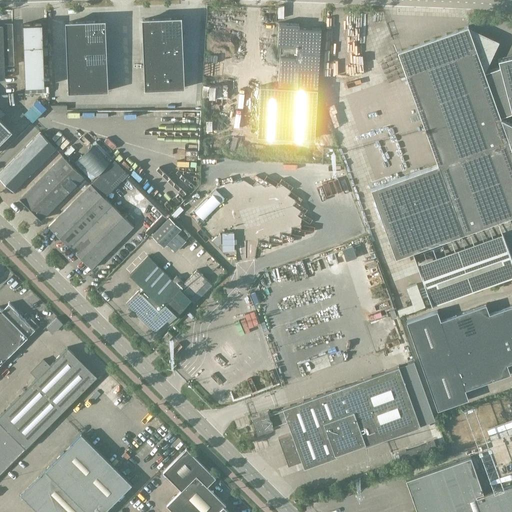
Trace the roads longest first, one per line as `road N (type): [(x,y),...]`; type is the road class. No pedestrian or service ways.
road 1 (unclassified): [(282,511),(0,226)]
road 2 (unknown): [(204,335),(236,374),(256,375),(261,346),(222,309)]
road 3 (unknown): [(222,309),(257,270),(340,231)]
